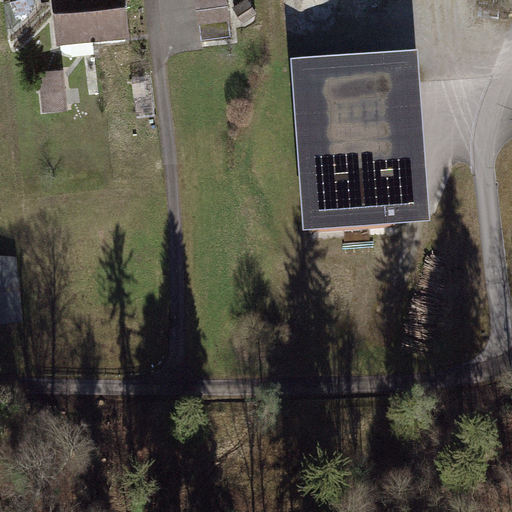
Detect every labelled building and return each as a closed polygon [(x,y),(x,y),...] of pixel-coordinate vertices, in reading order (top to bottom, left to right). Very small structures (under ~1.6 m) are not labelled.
[(95,50),(93,33),(89,0),(54,0),(59,40),(61,40),(62,48),(66,52),(73,52),(95,50)] [(89,0),(93,33),(128,30),(125,0),(89,0)] [(227,0),(197,0),(200,21),(229,18),(227,0)] [(256,10),(248,0),(243,0),(235,6),(243,19),(256,10)] [(229,18),(200,21),(202,38),(232,34),(229,18)] [(42,72),(44,92),(65,90),(62,70),(42,72)] [(419,70),(385,72),(397,229),(431,227),(419,70)] [(385,72),(299,79),(310,235),(397,229),(385,72)] [(65,90),(44,92),(46,107),(66,105),(65,90)] [(0,267),(0,321),(18,320),(13,266),(0,267)]
